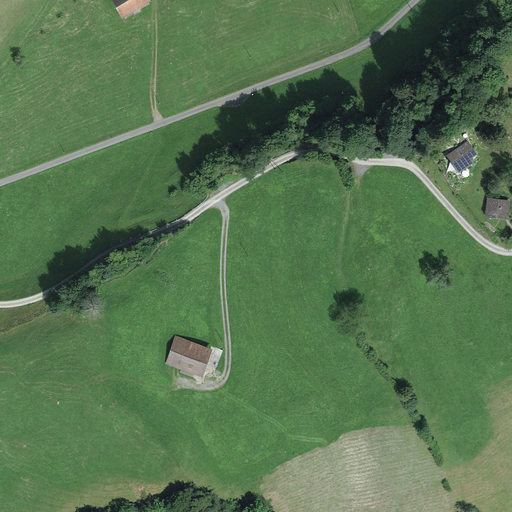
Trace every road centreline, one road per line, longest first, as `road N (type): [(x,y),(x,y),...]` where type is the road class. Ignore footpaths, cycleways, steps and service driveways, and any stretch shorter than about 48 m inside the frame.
road 1 (track): [(0,304),(58,287),(112,248),(184,220),(279,160),(311,152),(407,164),(489,245),(511,251)]
road 2 (residential): [(0,183),(353,50),(417,0)]
road 3 (track): [(215,199),(226,219),(228,363),(224,379),(211,386),(179,381)]
road 4 (track): [(159,123),(156,0)]
